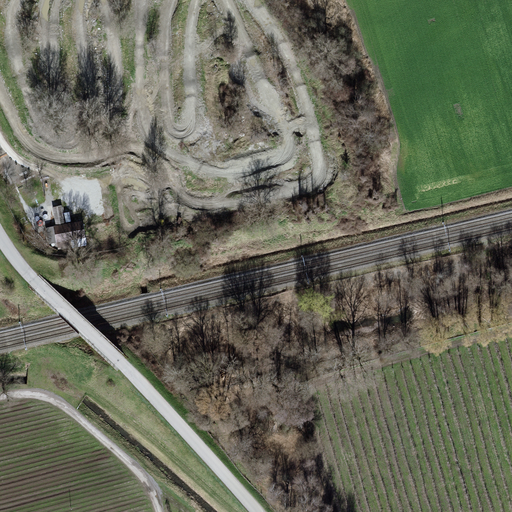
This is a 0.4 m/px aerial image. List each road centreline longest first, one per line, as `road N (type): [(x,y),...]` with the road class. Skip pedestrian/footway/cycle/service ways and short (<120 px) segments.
road 1 (unclassified): [(158,511),(143,482),(58,406),(35,395),(0,399)]
road 2 (tertiary): [(260,511),(122,363)]
